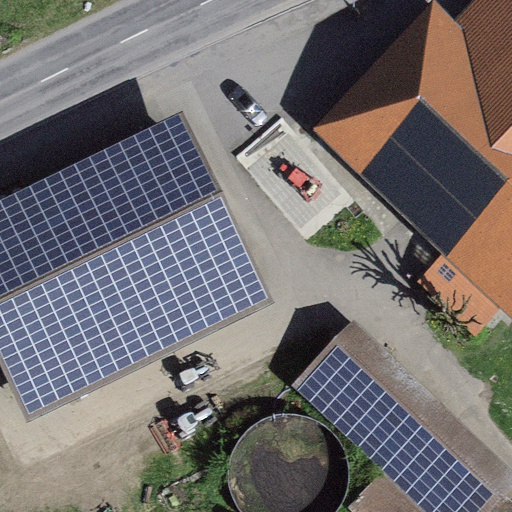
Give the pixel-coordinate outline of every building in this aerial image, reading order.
[(474,263),(511,297),(511,296),(511,0),(504,0),(463,44),(445,28),(347,131),(462,239),(480,256),(474,263)] [(0,199),(0,356),(28,416),(270,300),(181,114),(0,199)] [(477,334),(511,297),(474,263),(480,256),(462,239),(422,283),(477,334)] [(431,511),(471,511),(492,491),(370,376),(386,360),(357,333),(311,382),(362,431),(355,439),(431,511)] [(314,428),(293,426),(273,430),(255,441),(242,458),(235,478),(235,494),(240,511),(351,511),(356,494),(355,473),(347,454),(333,438),(314,428)] [(511,511),(511,509),(501,499),(489,511),(511,511)]
